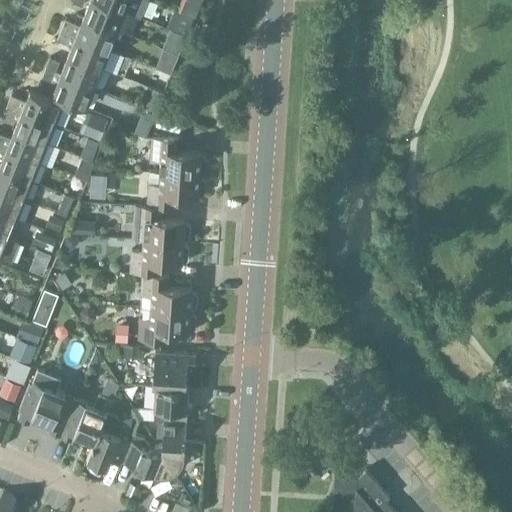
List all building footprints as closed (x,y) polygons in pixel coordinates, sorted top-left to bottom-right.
[(96,0),(89,0),(83,17),(117,31),(125,12),(96,0)] [(96,0),(125,12),(141,18),(148,0),(96,0)] [(180,0),(177,10),(194,17),(195,17),(199,8),(180,0)] [(65,20),(61,30),(109,50),(117,31),(83,17),(79,25),(65,20)] [(171,17),(166,28),(186,36),(187,33),(191,25),(171,17)] [(71,46),(67,54),(102,68),(109,50),(61,30),(56,40),(71,46)] [(172,36),(167,49),(179,54),(184,41),(172,36)] [(67,54),(60,73),(94,87),(102,68),(67,54)] [(164,56),(159,69),(171,74),(176,61),(164,56)] [(49,58),(46,67),(55,71),(59,62),(49,58)] [(55,71),(46,67),(41,78),(51,82),(55,71)] [(170,75),(171,74),(163,71),(157,86),(165,89),(166,86),(167,83),(170,75)] [(94,87),(60,73),(52,93),(86,107),(94,87)] [(152,88),(144,107),(155,111),(160,100),(163,93),(152,88)] [(11,95),(7,104),(55,124),(63,104),(29,90),(25,100),(11,95)] [(17,121),(13,129),(47,143),(55,124),(7,104),(2,115),(17,121)] [(144,107),(140,118),(145,120),(151,123),(155,111),(144,107)] [(90,115),(83,135),(88,137),(100,141),(107,122),(90,115)] [(0,134),(0,145),(40,162),(47,143),(13,129),(10,138),(0,134)] [(88,137),(80,156),(83,157),(92,161),(100,141),(88,137)] [(152,137),(150,159),(161,160),(160,172),(200,175),(200,171),(203,171),(207,168),(207,158),(204,154),(201,154),(201,153),(178,151),(179,139),(152,137)] [(106,144),(104,159),(114,160),(115,145),(106,144)] [(0,158),(1,159),(0,162),(0,167),(32,181),(40,162),(0,145),(0,158)] [(83,157),(76,175),(87,180),(94,162),(92,161),(83,157)] [(0,189),(24,200),(32,181),(0,167),(0,189)] [(93,172),(92,196),(106,197),(107,173),(93,172)] [(149,182),(147,205),(162,207),(174,207),(175,196),(198,197),(198,193),(202,193),(205,190),(206,180),(203,176),(200,176),(200,175),(160,172),(159,183),(149,182)] [(50,188),(47,196),(56,200),(53,207),(67,213),(73,197),(50,188)] [(0,211),(17,219),(24,200),(0,189),(0,211)] [(133,227),(133,238),(144,239),(183,242),(184,239),(187,239),(190,236),(191,226),(188,222),(185,222),(185,220),(161,218),(162,207),(147,205),(135,205),(133,227)] [(0,233),(9,238),(17,219),(0,211),(0,233)] [(51,213),(46,225),(60,230),(65,218),(51,213)] [(74,218),(68,231),(94,233),(95,220),(74,218)] [(38,229),(33,241),(52,249),(57,237),(38,229)] [(9,238),(0,233),(0,257),(12,262),(20,242),(9,238)] [(143,251),(132,250),(130,272),(142,273),(157,274),(158,263),(182,264),(182,261),(186,261),(189,258),(190,248),(187,244),(183,244),(183,242),(144,239),(143,251)] [(35,252),(30,266),(43,271),(49,257),(35,252)] [(70,254),(58,253),(58,265),(70,266),(70,254)] [(66,272),(56,278),(63,289),(73,283),(66,272)] [(169,275),(157,274),(142,273),(141,296),(152,296),(151,308),(190,310),(191,307),(194,308),(197,305),(198,294),(195,291),(192,290),(192,288),(168,286),(169,275)] [(46,323),(58,293),(45,288),(33,318),(46,323)] [(17,293),(9,312),(24,318),(32,299),(17,293)] [(139,318),(138,341),(164,343),(165,332),(189,334),(189,329),(193,329),(196,326),(197,316),(194,312),(190,312),(190,310),(151,308),(150,319),(139,318)] [(24,321),(19,336),(40,343),(46,328),(24,321)] [(118,326),(117,340),(131,341),(132,327),(118,326)] [(19,339),(12,356),(32,364),(39,347),(19,339)] [(120,344),(120,354),(125,355),(139,356),(139,345),(126,344),(120,344)] [(155,351),(152,385),(153,385),(155,385),(186,387),(187,367),(194,367),(195,354),(155,351)] [(99,352),(94,352),(91,361),(98,362),(104,360),(99,352)] [(21,361),(14,377),(25,381),(32,365),(21,361)] [(48,431),(60,436),(75,398),(57,391),(62,380),(37,369),(17,418),(28,423),(31,416),(50,425),(48,431)] [(127,375),(125,373),(120,373),(119,376),(119,379),(122,382),(125,381),(127,379),(127,375)] [(10,379),(6,390),(19,395),(23,384),(10,379)] [(152,385),(152,386),(155,386),(154,408),(155,408),(154,418),(158,419),(163,419),(186,421),(189,387),(186,387),(155,385),(153,385),(152,385)] [(74,434),(93,442),(94,442),(107,411),(112,399),(99,394),(94,406),(75,398),(60,436),(71,441),(74,434)] [(0,417),(6,420),(13,404),(0,399),(0,417)] [(112,457),(122,461),(131,440),(122,437),(120,417),(107,411),(94,442),(93,442),(86,458),(107,468),(112,457)] [(0,418),(0,440),(1,441),(8,422),(0,418)] [(158,419),(156,443),(175,474),(179,470),(182,465),(183,459),(186,421),(163,419),(158,419)] [(131,440),(122,461),(151,474),(159,476),(165,477),(170,476),(175,474),(156,443),(133,434),(131,440)] [(332,505),(331,511),(393,511),(391,509),(384,501),(388,497),(381,488),(365,470),(357,476),(334,475),(333,485),(332,503),(332,505)] [(0,503),(0,511),(13,511),(15,509),(0,503)]
